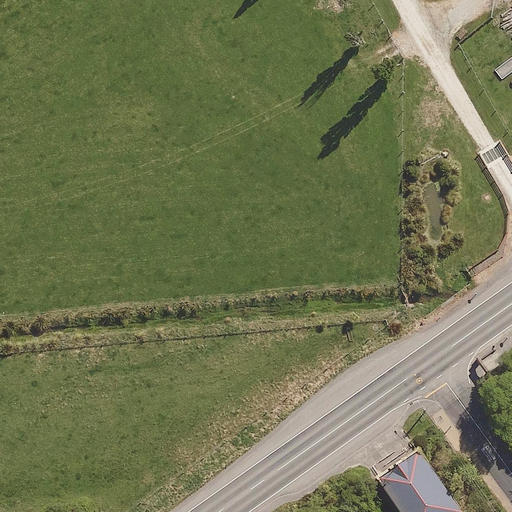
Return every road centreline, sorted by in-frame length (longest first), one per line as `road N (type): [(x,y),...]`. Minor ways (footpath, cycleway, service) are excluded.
road 1 (trunk): [(430,361),(220,511)]
road 2 (residential): [(430,361),(511,478)]
